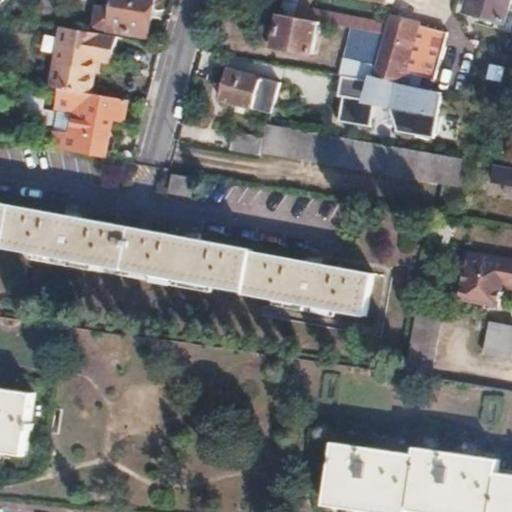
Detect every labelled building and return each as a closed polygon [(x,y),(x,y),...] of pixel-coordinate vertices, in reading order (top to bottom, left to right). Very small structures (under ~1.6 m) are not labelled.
[(0,0),(0,13),(11,0),(0,0)] [(98,10),(95,29),(148,38),(154,0),(114,0),(112,12),(98,10)] [(287,0),(283,16),(295,18),(299,0),(287,0)] [(299,0),(295,18),(305,20),(308,9),(310,0),(299,0)] [(469,0),(466,12),(505,22),(510,0),(469,0)] [(308,9),(305,20),(317,22),(385,35),(388,23),(308,9)] [(282,16),(276,48),(312,54),(317,22),(305,20),(295,18),(283,16),(282,16)] [(385,35),(373,77),(401,84),(404,71),(435,79),(448,32),(390,17),(388,23),(385,35)] [(69,30),(58,89),(62,90),(96,96),(103,62),(118,65),(123,40),(69,30)] [(503,83),(506,67),(490,64),(487,80),(503,83)] [(228,69),(219,99),(270,114),(280,84),(228,69)] [(327,77),(324,89),(347,93),(350,81),(327,77)] [(360,80),(357,93),(369,95),(371,82),(360,80)] [(54,132),(52,148),(107,158),(114,121),(124,122),(128,102),(96,96),(62,90),(58,110),(76,114),(72,135),(54,132)] [(263,140),(260,153),(439,184),(442,173),(470,178),(473,162),(266,125),(263,140)] [(230,134),(227,151),(259,157),(260,153),(263,140),(230,134)] [(495,166),(491,183),(511,187),(511,169),(502,167),(495,166)] [(172,175),(169,193),(190,197),(193,179),(172,175)] [(0,203),(0,246),(245,290),(244,294),(365,316),(373,275),(252,253),(252,249),(0,203)] [(431,223),(427,244),(445,247),(449,226),(431,223)] [(511,258),(466,251),(457,302),(496,309),(500,287),(506,283),(511,284),(511,258)] [(417,308),(405,372),(431,376),(442,313),(417,308)] [(0,444),(26,449),(35,391),(0,386),(0,444)] [(334,442),(326,500),(405,511),(407,511),(409,504),(463,511),(511,511),(511,473),(493,471),(495,458),(418,446),(416,454),(334,442)]
